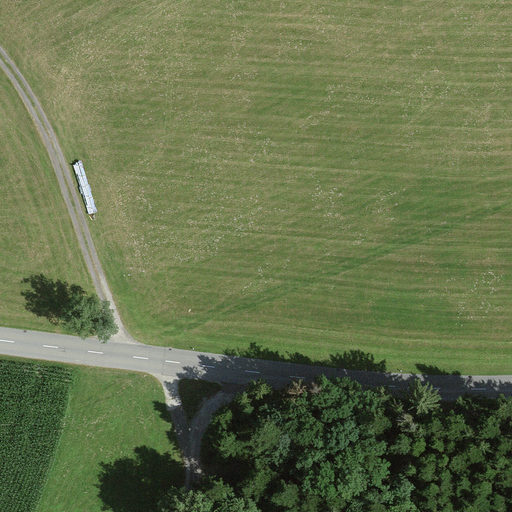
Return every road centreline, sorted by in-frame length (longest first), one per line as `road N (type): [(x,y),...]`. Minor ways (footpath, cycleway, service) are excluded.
road 1 (tertiary): [(511,388),(340,382),(0,340)]
road 2 (track): [(127,356),(48,133),(0,58)]
road 3 (track): [(161,360),(191,456),(182,511)]
